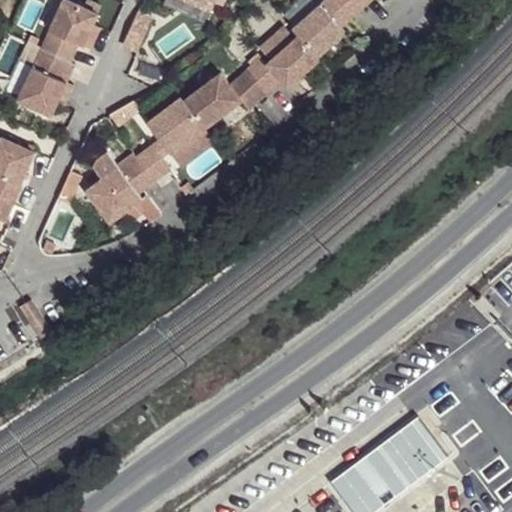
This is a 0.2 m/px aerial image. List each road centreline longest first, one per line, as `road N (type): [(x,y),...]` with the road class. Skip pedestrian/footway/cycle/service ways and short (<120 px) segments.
road 1 (secondary): [(511,168),(374,299),(73,511)]
road 2 (residential): [(423,0),(254,162),(131,261),(12,276)]
road 3 (secondary): [(125,511),(390,319),(511,203)]
road 4 (residential): [(126,0),(12,276)]
